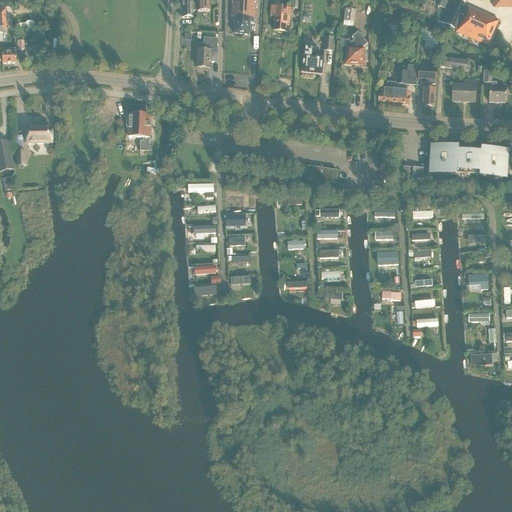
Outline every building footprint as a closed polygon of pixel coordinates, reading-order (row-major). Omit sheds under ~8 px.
[(192,18),(192,11),(194,11),(194,5),(192,5),(191,0),(181,0),(183,19),(192,18)] [(197,0),(198,12),(209,12),(208,0),(197,0)] [(233,34),(249,36),(250,24),(254,24),(255,0),(232,0),(231,17),(235,17),(233,34)] [(445,9),(439,23),(453,29),(457,30),(457,31),(456,31),(456,32),(472,40),(480,43),(481,42),(488,46),(488,45),(488,44),(492,34),(493,34),(493,33),(497,23),(498,23),(498,22),(498,21),(492,18),(491,17),(491,18),(484,15),(484,14),(483,14),(476,11),(475,10),(475,11),(468,8),(469,7),(468,7),(467,8),(467,10),(463,8),(466,0),(442,0),(439,7),(445,9)] [(291,8),(271,7),(270,16),(274,17),(273,32),(286,33),(287,25),(290,26),(291,10),(291,8)] [(355,23),(356,11),(345,10),(343,21),(355,23)] [(363,49),(362,48),(367,44),(358,33),(352,38),(354,41),(348,45),(347,60),(345,60),(344,66),(351,67),(351,65),(362,66),(363,49)] [(203,45),(198,45),(197,68),(209,69),(210,53),(217,53),(217,40),(204,39),(203,45)] [(332,52),(333,40),(325,39),(324,51),(332,52)] [(25,51),(24,41),(15,41),(16,49),(2,50),(2,65),(16,64),(15,52),(25,51)] [(301,73),(322,75),(323,57),(315,56),(316,46),(300,44),(299,54),(303,55),(301,73)] [(468,62),(441,58),(440,68),(467,72),(468,62)] [(436,81),(437,69),(419,68),(418,80),(427,81),(427,90),(424,90),(423,107),(434,107),(435,90),(435,81),(436,81)] [(492,72),(484,71),(483,83),(492,83),(492,72)] [(410,73),(400,72),(399,83),(388,82),(384,86),(384,90),(381,90),(380,95),(379,95),(378,104),(409,106),(410,92),(407,92),(408,86),(409,86),(410,73)] [(453,86),(452,102),(475,103),(475,82),(465,81),(464,86),(453,86)] [(497,83),(491,83),(491,87),(489,87),(489,103),(505,104),(506,88),(497,87),(497,83)] [(148,152),(150,117),(129,117),(128,138),(143,139),(143,142),(140,142),(140,152),(148,152)] [(52,143),(52,129),(27,129),(27,144),(52,143)] [(0,173),(14,171),(8,142),(0,143),(0,173)] [(508,152),(431,147),(429,175),(506,180),(508,152)] [(25,167),(25,166),(25,152),(17,152),(17,167),(25,167)] [(335,171),(309,167),(307,180),(333,184),(335,171)] [(423,169),(398,167),(397,180),(423,182),(423,169)] [(13,190),(10,178),(2,180),(4,192),(13,190)]
